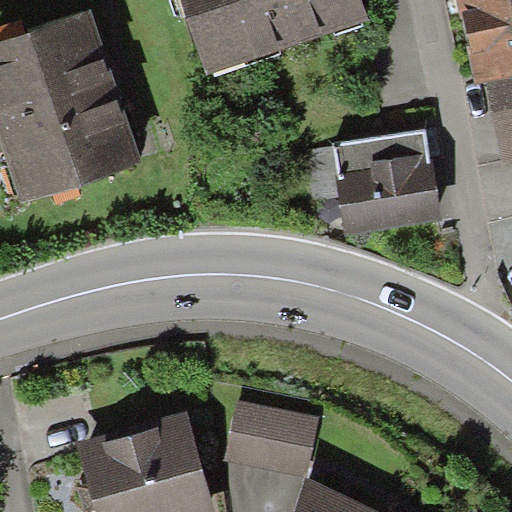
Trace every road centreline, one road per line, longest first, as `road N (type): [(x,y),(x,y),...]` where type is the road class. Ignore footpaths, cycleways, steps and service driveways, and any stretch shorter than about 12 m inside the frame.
road 1 (primary): [(0,321),(169,278),(280,280),(377,305),(466,347),(511,383)]
road 2 (residential): [(431,0),(484,275)]
